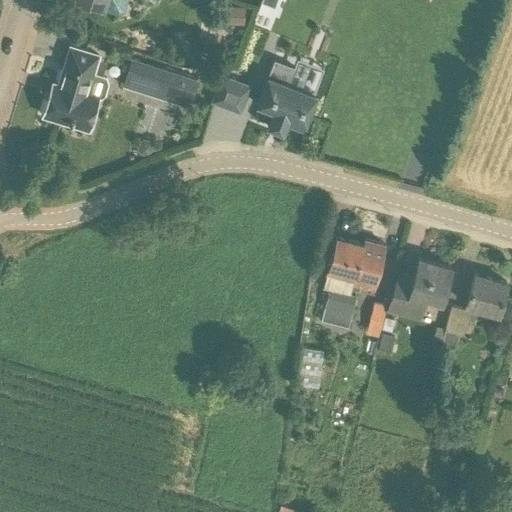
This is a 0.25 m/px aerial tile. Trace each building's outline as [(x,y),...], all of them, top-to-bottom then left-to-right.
[(90,0),(104,5),(103,9),(119,14),(125,11),(128,0),(90,0)] [(245,7),(229,6),(227,22),(244,23),(245,7)] [(101,55),(89,51),(70,45),(58,83),(52,82),(42,114),(68,122),(69,118),(72,119),(73,115),(91,121),(99,94),(89,91),(101,55)] [(132,58),(123,86),(190,107),(199,79),(132,58)] [(274,58),(257,103),(273,110),(269,121),(284,127),(286,122),(303,129),(316,94),(287,82),(294,66),(274,58)] [(221,75),(212,100),(240,111),(250,85),(221,75)] [(290,219),(261,212),(247,264),(296,277),(303,249),(283,243),(290,219)] [(326,308),(350,314),(354,295),(350,294),(354,277),(355,277),(354,282),(373,287),(380,263),(385,243),(364,238),(362,243),(335,236),(326,269),(329,270),(325,287),(330,289),(326,308)] [(450,266),(418,257),(413,274),(398,269),(387,309),(421,319),(427,298),(440,302),(445,285),(450,266)] [(301,294),(308,270),(289,265),(283,289),(301,294)] [(474,272),(469,292),(464,307),(452,304),(452,306),(450,306),(444,328),(446,329),(442,345),(453,348),(457,332),(469,336),(477,308),(497,314),(507,281),(474,272)] [(386,302),(373,299),(365,332),(378,335),(386,302)] [(378,347),(390,350),(394,335),(393,335),(382,332),(378,347)] [(317,386),(320,347),(299,346),(296,384),(317,386)]
